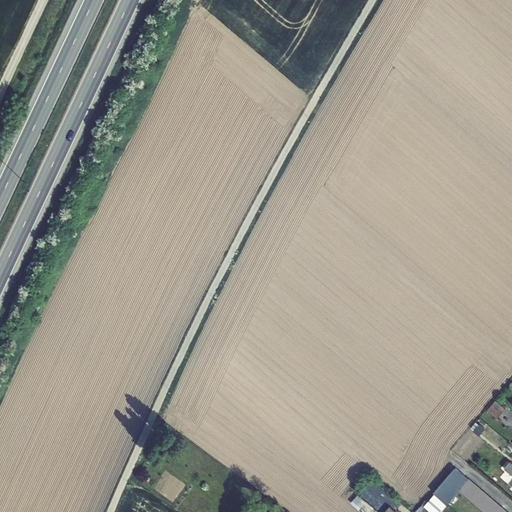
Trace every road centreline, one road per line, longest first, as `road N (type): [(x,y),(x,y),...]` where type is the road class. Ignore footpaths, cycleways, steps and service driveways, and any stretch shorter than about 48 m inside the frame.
road 1 (trunk): [(0,276),(129,0)]
road 2 (trunk): [(94,0),(0,201)]
